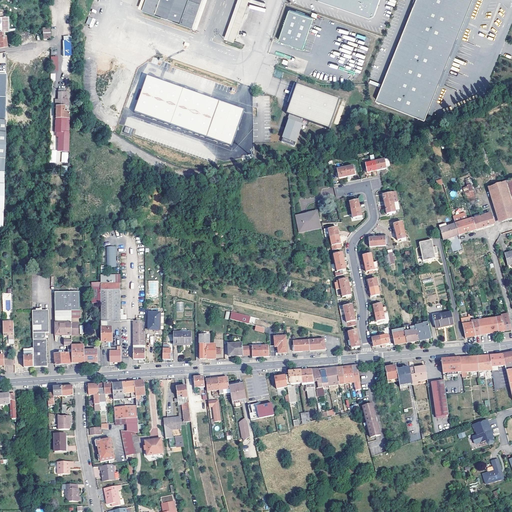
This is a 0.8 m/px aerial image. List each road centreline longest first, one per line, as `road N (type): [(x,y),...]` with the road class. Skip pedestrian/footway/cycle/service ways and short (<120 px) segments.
road 1 (tertiary): [(367,357),(80,377)]
road 2 (residential): [(367,357),(351,245),(373,213),(364,187),(335,192)]
road 3 (tertiary): [(511,344),(367,357)]
road 4 (residential): [(96,511),(80,436),(80,377)]
